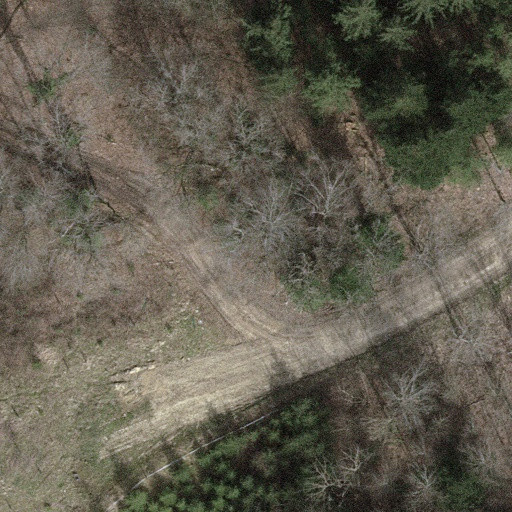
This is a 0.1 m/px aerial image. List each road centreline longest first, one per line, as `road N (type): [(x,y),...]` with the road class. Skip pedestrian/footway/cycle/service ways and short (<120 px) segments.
road 1 (track): [(511,213),(382,300),(148,407)]
road 2 (track): [(293,345),(208,281),(145,190),(0,126)]
